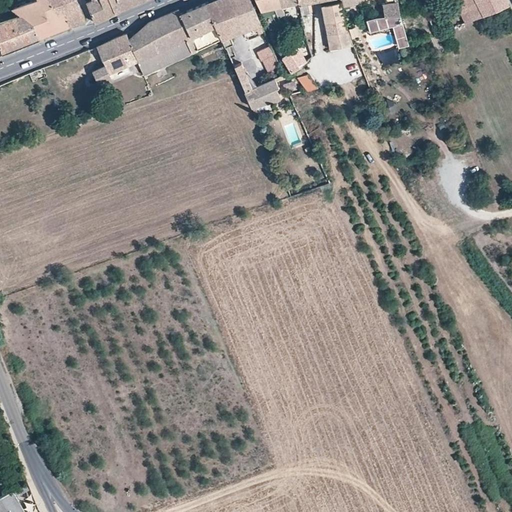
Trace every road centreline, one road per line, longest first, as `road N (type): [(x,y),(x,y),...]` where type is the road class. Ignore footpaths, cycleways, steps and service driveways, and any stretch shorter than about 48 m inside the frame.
road 1 (primary): [(0,70),(167,0)]
road 2 (tertiary): [(57,511),(0,380)]
road 3 (unknown): [(511,174),(435,202),(389,180)]
